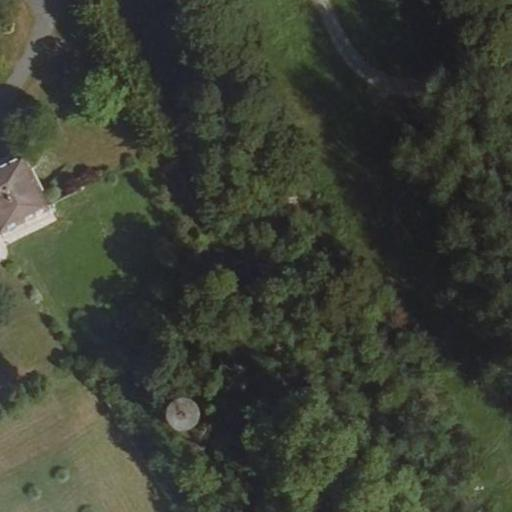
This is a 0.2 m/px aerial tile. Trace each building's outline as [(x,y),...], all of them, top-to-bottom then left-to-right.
[(143,151),(122,105),(74,129),(95,175),(143,151)] [(0,222),(39,203),(16,157),(0,164),(0,222)] [(0,445),(63,415),(51,391),(0,416),(0,445)] [(173,427),(177,431),(182,434),(188,435),(193,434),(198,431),(202,426),(203,421),(203,415),(200,410),(196,406),(190,404),(184,404),(179,406),(174,410),(172,415),(171,421),(173,427)] [(91,477),(66,421),(42,432),(69,488),(91,477)] [(47,499),(60,493),(33,436),(20,442),(47,499)]
